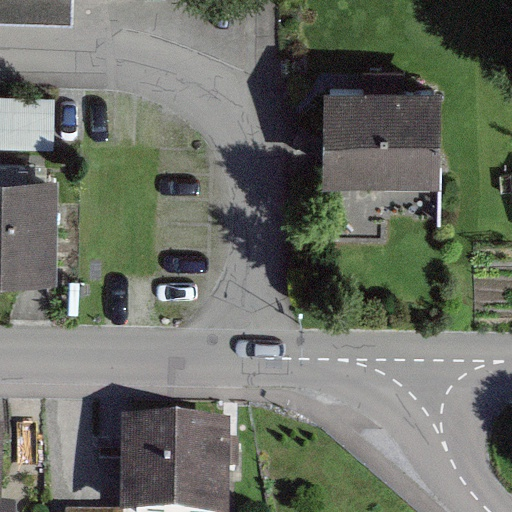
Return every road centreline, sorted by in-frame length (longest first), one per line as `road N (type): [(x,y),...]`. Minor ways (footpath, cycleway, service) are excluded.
road 1 (residential): [(0,354),(434,361)]
road 2 (residential): [(489,511),(439,432),(434,361)]
